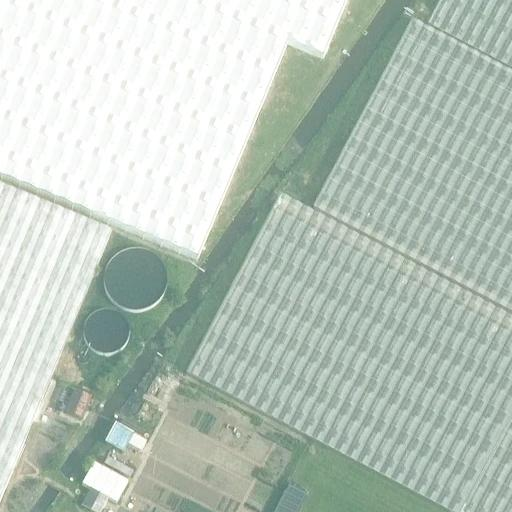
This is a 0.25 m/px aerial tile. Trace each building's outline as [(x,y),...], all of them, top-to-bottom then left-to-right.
[(0,0),(0,177),(198,259),(287,43),(323,58),(346,0),(0,0)] [(511,0),(443,0),(430,26),(511,69),(511,0)] [(511,74),(413,22),(365,113),(315,206),(511,310),(511,74)] [(0,499),(36,411),(109,232),(0,186),(0,499)] [(281,194),(189,373),(375,474),(444,511),(511,511),(511,314),(504,310),(353,230),(281,194)] [(73,392),(64,414),(81,421),(90,399),(73,392)] [(113,427),(104,445),(123,455),(127,447),(140,453),(145,443),(132,437),(133,435),(114,425),(113,427)] [(93,465),(80,487),(116,505),(128,483),(93,465)] [(287,488),(275,511),(297,511),(305,497),(287,488)]
